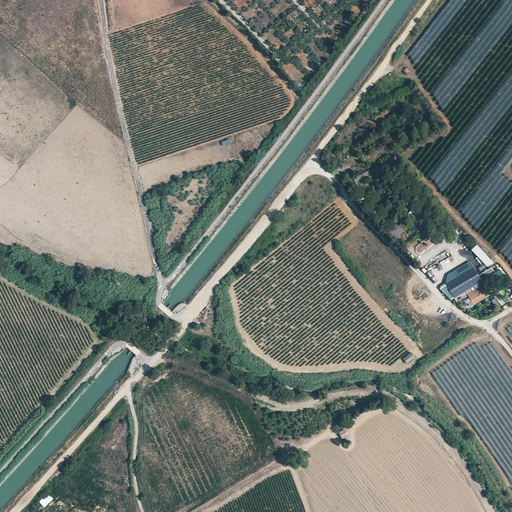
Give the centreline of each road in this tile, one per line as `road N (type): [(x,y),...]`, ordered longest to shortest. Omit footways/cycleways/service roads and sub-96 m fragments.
road 1 (track): [(186,323),(429,0)]
road 2 (unclassified): [(314,157),(447,302),(481,323)]
road 3 (track): [(13,511),(150,364)]
road 4 (track): [(306,105),(210,0)]
road 5 (track): [(143,511),(127,388)]
